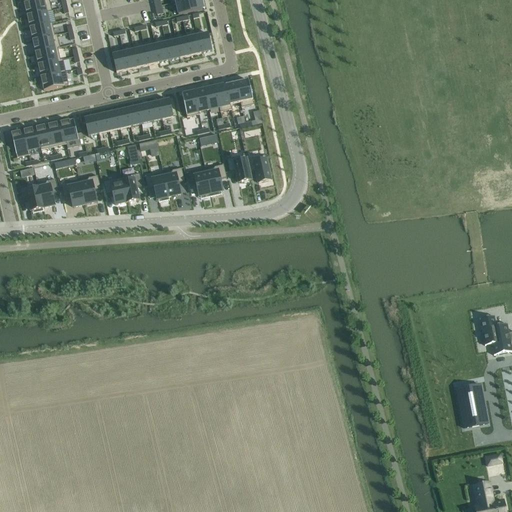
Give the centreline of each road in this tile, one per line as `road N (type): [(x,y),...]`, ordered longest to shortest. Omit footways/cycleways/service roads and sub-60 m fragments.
road 1 (tertiary): [(11,231),(249,216),(286,205),(300,186),(298,160),(255,0)]
road 2 (residential): [(108,95),(230,68),(218,0)]
